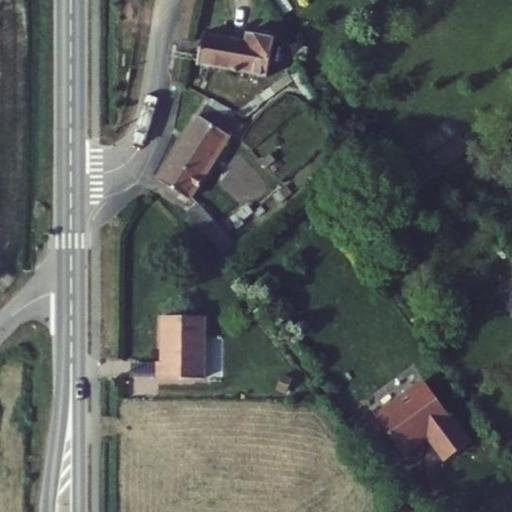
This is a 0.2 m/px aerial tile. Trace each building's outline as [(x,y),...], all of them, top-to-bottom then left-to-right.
[(258,74),(266,38),(242,33),(240,41),(193,30),(186,60),(258,74)] [(188,186),(213,108),(200,93),(197,104),(195,103),(171,179),(188,186)] [(237,263),(248,253),(196,188),(185,197),(237,263)] [(154,369),(200,370),(200,306),(159,305),(159,351),(154,352),(154,369)] [(206,338),(205,377),(219,378),(221,339),(206,338)] [(384,421),(412,459),(438,440),(457,466),(480,449),(433,385),(384,421)]
